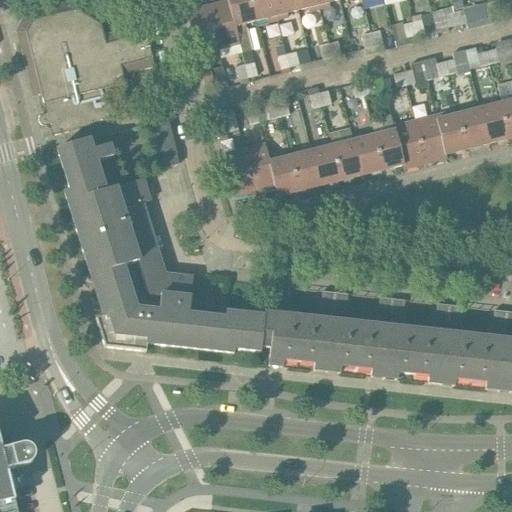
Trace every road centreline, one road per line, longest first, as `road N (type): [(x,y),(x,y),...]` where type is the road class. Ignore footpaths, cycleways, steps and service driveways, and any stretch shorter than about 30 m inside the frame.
road 1 (residential): [(159,0),(225,233),(350,246)]
road 2 (tertiary): [(428,443),(230,419),(167,424),(134,440)]
road 3 (tertiary): [(153,476),(184,463),(224,462),(405,478)]
road 4 (tertiary): [(59,369),(0,147)]
road 5 (residential): [(350,246),(355,196),(511,157)]
road 6 (residential): [(350,246),(511,265)]
